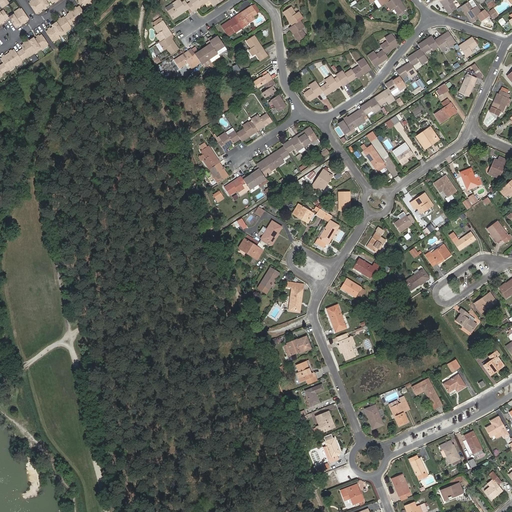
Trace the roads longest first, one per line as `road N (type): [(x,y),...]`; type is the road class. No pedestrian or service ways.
road 1 (track): [(327,511),(144,57),(147,0)]
road 2 (track): [(214,234),(0,381)]
road 3 (track): [(107,511),(55,260)]
road 4 (track): [(155,83),(68,321)]
road 5 (track): [(147,93),(65,105),(56,115),(37,162),(55,260)]
road 6 (residential): [(325,289),(312,319),(362,442)]
road 7 (residential): [(431,17),(358,100),(322,121)]
road 8 (residential): [(495,261),(491,276),(442,304),(436,288),(483,255)]
road 9 (residential): [(261,0),(273,11),(285,82),(300,111)]
